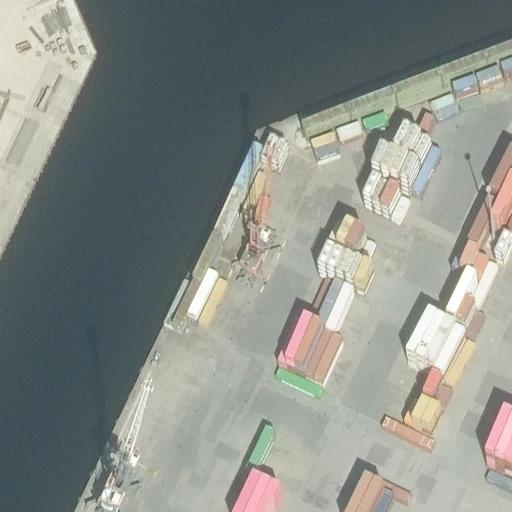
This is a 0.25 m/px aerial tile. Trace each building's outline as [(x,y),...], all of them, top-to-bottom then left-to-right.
[(277,207),(295,159),(258,145),(187,326),(167,318),(153,355),(174,363),(162,393),(209,411),(228,362),(206,353),(226,301),(252,311),(271,262),(264,259),(283,210),(277,207)] [(355,282),(332,272),(311,321),(321,325),(312,348),(331,356),(324,373),(344,382),(363,337),(375,342),(394,296),(381,290),(399,245),(375,235),(355,282)] [(430,488),(461,388),(452,386),(468,334),(499,343),(511,301),(511,295),(474,284),(459,334),(433,326),(419,373),(435,378),(423,418),(438,423),(436,429),(424,425),(406,481),(430,488)] [(304,427),(321,379),(298,371),(281,419),(304,427)] [(492,511),(511,511),(511,442),(504,469),(511,471),(511,481),(511,485),(502,482),(492,511)]
